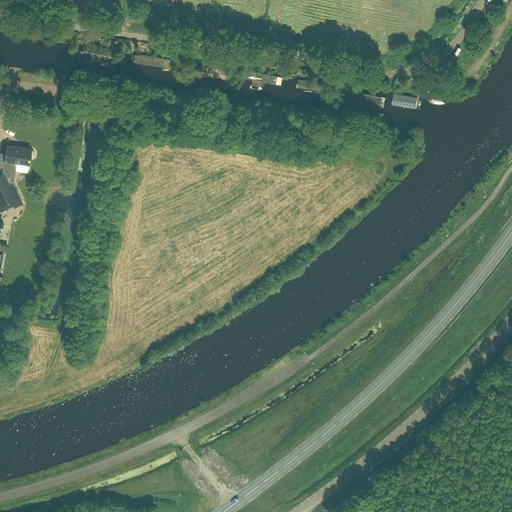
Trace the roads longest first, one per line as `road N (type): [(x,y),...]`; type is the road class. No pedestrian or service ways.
road 1 (unclassified): [(0,15),(393,73),(439,56),(483,0)]
road 2 (secondary): [(224,511),(379,385),(511,230)]
road 3 (unclassified): [(0,497),(147,447),(302,361)]
road 4 (unclassified): [(511,319),(426,409),(296,511)]
